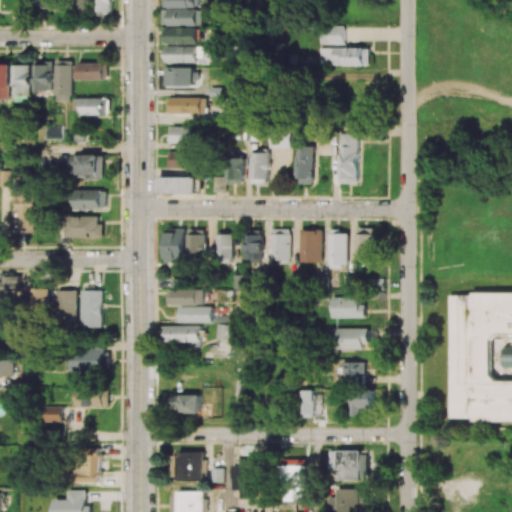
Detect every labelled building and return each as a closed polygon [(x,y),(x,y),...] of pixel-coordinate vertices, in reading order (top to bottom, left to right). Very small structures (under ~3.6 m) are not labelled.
[(37,0),(38,8),(56,7),(55,0),(37,0)] [(92,0),(80,0),(81,11),(93,10),(92,0)] [(113,0),(96,0),(97,15),(114,15),(113,0)] [(164,8),(164,24),(204,24),(204,9),(164,8)] [(201,42),(201,26),(163,27),(164,43),(201,42)] [(318,43),(344,43),(344,26),(318,26),(318,43)] [(211,45),(170,46),(170,61),(211,61),(211,45)] [(318,47),(318,64),(370,65),(370,47),(318,47)] [(13,60),(0,59),(0,98),(12,98),(13,60)] [(75,60),(58,59),(57,99),(74,100),(75,60)] [(54,60),(37,60),(36,89),(54,90),(54,60)] [(81,79),(110,79),(110,62),(81,61),(81,79)] [(33,64),(16,64),(17,94),(34,94),(33,64)] [(199,85),(199,66),(173,66),(173,85),(199,85)] [(209,112),(208,96),(170,97),(170,113),(209,112)] [(111,97),(76,97),(76,109),(85,109),(85,114),(110,114),(111,97)] [(48,138),(64,138),(65,124),(48,124),(48,138)] [(76,141),(86,141),(86,126),(76,125),(76,141)] [(170,142),(202,143),(203,126),(170,126),(170,142)] [(269,147),(290,147),(290,133),(269,133),(269,147)] [(360,182),(359,133),(340,133),(341,182),(360,182)] [(313,146),(296,146),(296,183),(314,182),(313,146)] [(195,168),(195,150),(169,150),(169,167),(195,168)] [(250,183),(269,182),(268,152),(249,152),(250,183)] [(75,177),(107,176),(106,153),(74,154),(75,177)] [(244,183),(244,157),(227,157),(227,183),(244,183)] [(0,185),(11,186),(10,170),(0,170),(0,185)] [(160,192),(198,193),(198,177),(160,176),(160,192)] [(17,231),(33,232),(35,183),(13,183),(13,199),(19,199),(17,231)] [(79,208),(109,209),(109,189),(79,189),(79,208)] [(107,237),(107,223),(101,223),(101,215),(65,216),(65,238),(107,237)] [(357,254),(376,254),(377,227),(358,227),(357,254)] [(186,228),(167,228),(168,262),(187,262),(186,228)] [(263,259),(263,229),(246,228),(245,258),(263,259)] [(272,261),(292,261),(292,228),(272,228),(272,261)] [(189,258),(206,258),(207,229),(189,229),(189,258)] [(302,262),(324,261),(323,229),(301,229),(302,262)] [(331,267),(350,266),(349,231),(330,231),(331,267)] [(234,234),(219,233),(219,262),(233,262),(234,234)] [(22,275),(2,275),(2,298),(22,298),(22,275)] [(173,286),(188,287),(189,278),(173,277),(173,286)] [(35,288),(34,309),(52,309),(52,288),(35,288)] [(204,304),(205,288),(170,288),(169,304),(204,304)] [(104,289),(83,290),(84,327),(104,327),(104,289)] [(79,290),(60,290),(60,325),(79,325),(79,290)] [(450,417),(470,417),(470,421),(511,420),(511,292),(448,293),(450,417)] [(333,318),(367,317),(367,303),(362,304),(362,296),(333,296),(333,318)] [(181,322),(214,322),(214,306),(181,305),(181,322)] [(234,324),(218,323),(217,339),(233,339),(234,324)] [(202,342),(202,325),(164,324),(164,342),(202,342)] [(369,327),(333,328),(334,349),(370,348),(369,327)] [(0,375),(11,376),(12,359),(0,358),(0,375)] [(367,361),(345,361),(344,378),(367,379),(367,361)] [(78,386),(77,406),(107,407),(108,387),(78,386)] [(354,388),(354,415),(364,416),(364,407),(375,408),(375,389),(354,388)] [(301,417),(317,416),(316,389),(300,389),(301,417)] [(202,393),(175,394),(175,414),(202,413),(202,393)] [(63,405),(46,406),(47,422),(64,421),(63,405)] [(331,470),(339,471),(339,477),(370,478),(371,450),(331,449),(331,470)] [(78,482),(102,481),(101,450),(78,450),(78,482)] [(205,452),(172,452),(173,480),(205,479),(205,452)] [(307,500),(307,465),(285,464),(285,500),(307,500)] [(256,497),(256,465),(235,465),(235,489),(242,489),(242,497),(256,497)] [(225,468),(213,468),(213,482),(225,481),(225,468)] [(55,511),(93,511),(93,505),(87,505),(87,489),(69,490),(70,499),(56,499),(55,511)] [(338,489),(339,496),(330,496),(330,511),(369,511),(370,489),(338,489)] [(204,511),(205,491),(174,490),(173,511),(204,511)]
